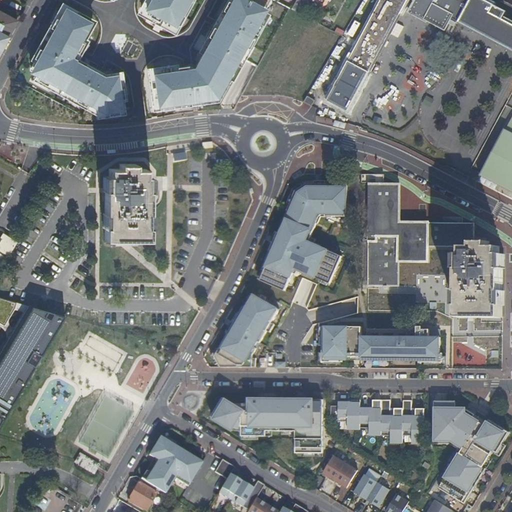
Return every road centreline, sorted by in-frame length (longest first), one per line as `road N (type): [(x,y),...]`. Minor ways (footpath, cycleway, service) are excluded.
road 1 (residential): [(511,386),(174,377)]
road 2 (tertiary): [(0,128),(125,138),(217,123),(246,134)]
road 3 (tertiary): [(281,136),(348,138),(511,217)]
road 4 (residential): [(264,163),(274,183),(174,377)]
road 5 (residential): [(157,408),(325,511)]
road 6 (unknown): [(172,0),(298,64)]
